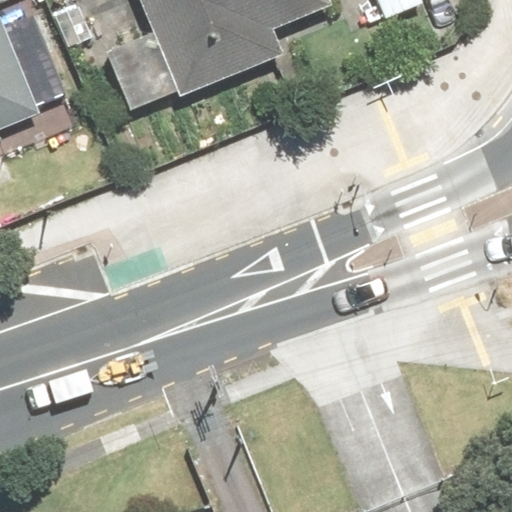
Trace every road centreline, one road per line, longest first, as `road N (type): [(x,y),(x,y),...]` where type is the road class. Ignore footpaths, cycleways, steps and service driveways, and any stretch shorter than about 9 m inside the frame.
road 1 (secondary): [(0,394),(299,273)]
road 2 (secondary): [(299,273),(364,223),(511,157)]
road 3 (secondary): [(511,236),(379,274),(299,273)]
